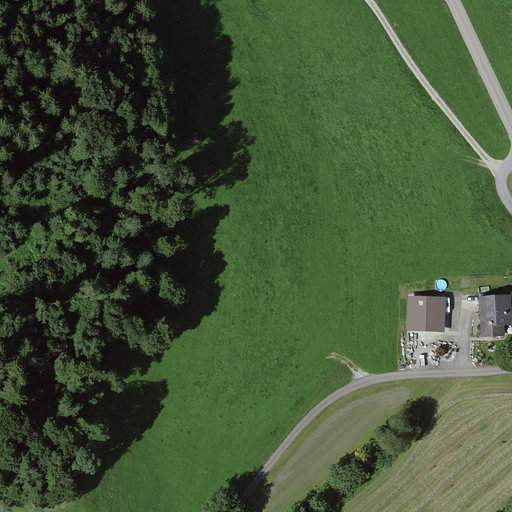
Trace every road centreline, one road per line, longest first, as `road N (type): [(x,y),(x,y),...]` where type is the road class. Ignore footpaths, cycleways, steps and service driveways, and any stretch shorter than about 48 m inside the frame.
road 1 (unclassified): [(511,369),(353,386),(316,410),(230,511)]
road 2 (track): [(503,176),(364,0)]
road 3 (tertiary): [(455,0),(511,125)]
